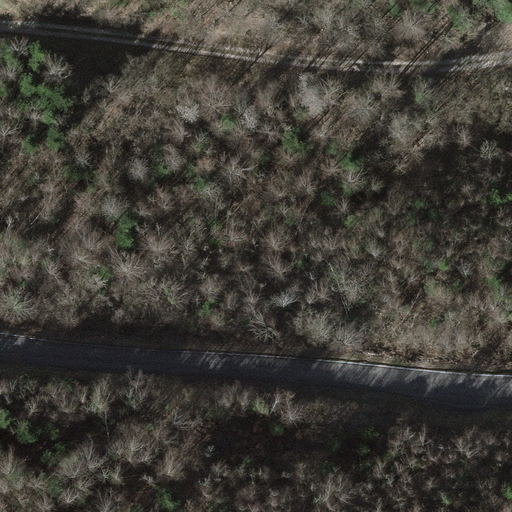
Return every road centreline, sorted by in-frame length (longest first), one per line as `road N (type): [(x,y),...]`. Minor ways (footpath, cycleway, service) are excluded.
road 1 (track): [(511,55),(343,62),(0,28)]
road 2 (tertiary): [(511,387),(0,346)]
